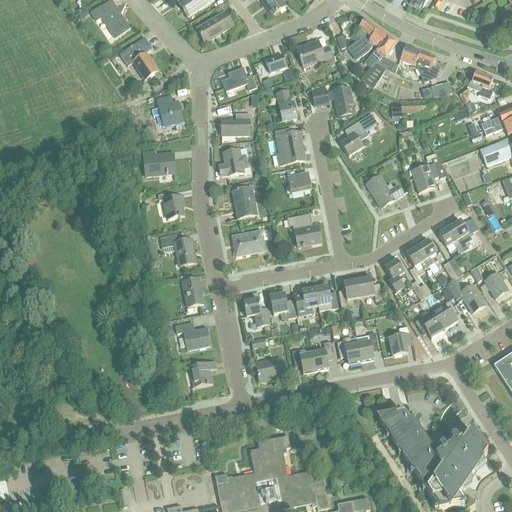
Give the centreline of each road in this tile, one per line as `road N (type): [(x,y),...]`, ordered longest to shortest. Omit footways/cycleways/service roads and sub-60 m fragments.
road 1 (residential): [(217,289),(201,197),(200,65)]
road 2 (residential): [(242,406),(450,365)]
road 3 (tertiary): [(511,67),(407,30),(355,0)]
road 4 (residential): [(341,265),(308,121)]
road 5 (residential): [(217,289),(341,265)]
road 6 (residential): [(341,265),(369,260),(452,209)]
